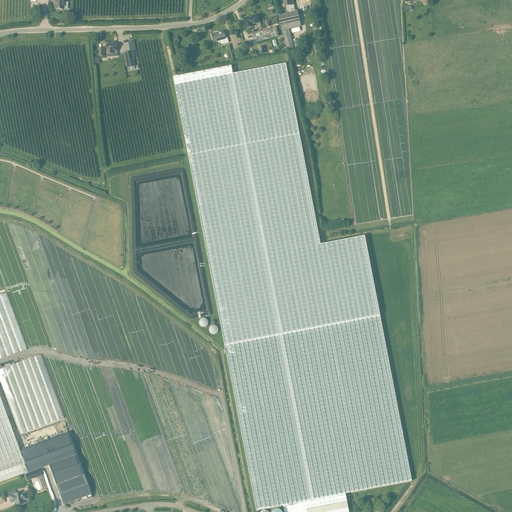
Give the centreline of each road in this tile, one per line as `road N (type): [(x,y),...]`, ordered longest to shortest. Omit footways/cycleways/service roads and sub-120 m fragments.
road 1 (unclassified): [(0,34),(197,24),(246,0)]
road 2 (track): [(356,0),(391,230)]
